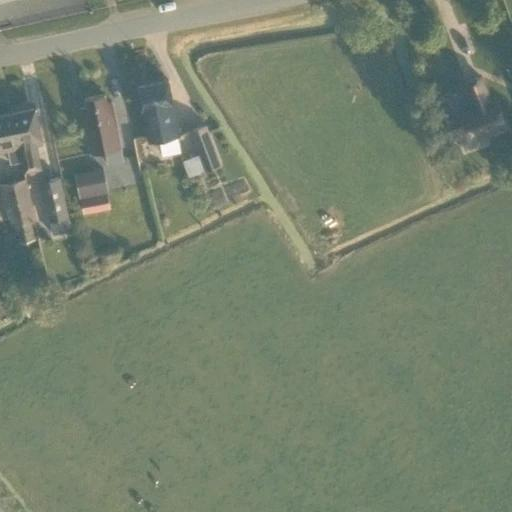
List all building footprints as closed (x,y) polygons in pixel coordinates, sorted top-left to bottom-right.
[(491,102),(481,76),(466,82),(476,108),(461,114),(471,140),(506,126),(496,100),(491,102)] [(174,104),(169,79),(137,86),(142,110),(143,110),(149,141),(160,139),(162,150),(180,146),(178,135),(179,135),(173,104),(174,104)] [(112,100),(107,101),(105,93),(86,97),(87,105),(82,106),(92,152),(105,150),(108,163),(124,159),(112,100)] [(37,107),(13,112),(21,152),(23,160),(25,172),(43,168),(38,144),(44,143),(37,107)] [(23,160),(21,152),(13,112),(0,114),(0,151),(9,149),(12,162),(23,160)] [(221,163),(206,124),(191,130),(206,169),(221,163)] [(75,173),(80,197),(81,197),(108,192),(109,191),(104,167),(75,173)] [(15,222),(19,240),(35,236),(31,218),(36,217),(26,176),(1,182),(10,223),(15,222)] [(53,234),(73,229),(60,176),(41,180),(53,234)] [(108,192),(81,197),(85,212),(111,207),(108,192)] [(108,272),(103,253),(82,259),(86,277),(108,272)]
